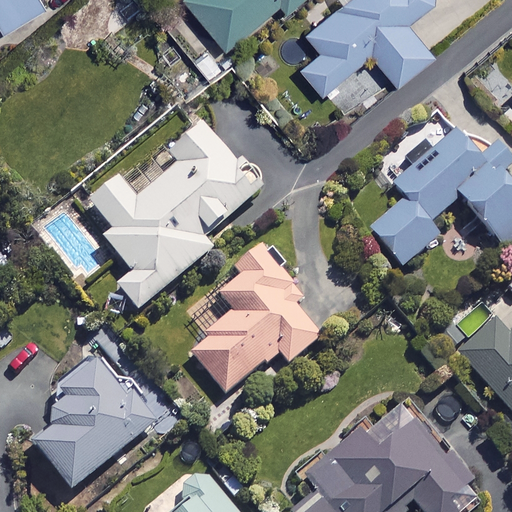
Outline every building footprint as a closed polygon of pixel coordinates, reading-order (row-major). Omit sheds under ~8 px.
[(0,0),(0,32),(47,2),(45,0),(0,0)] [(180,0),(220,46),(274,0),(281,8),(290,0),(180,0)] [(296,66),(314,92),(366,54),(388,84),(430,53),(409,23),(430,8),(424,0),(326,0),(291,26),(312,54),(296,66)] [(224,69),(206,50),(193,62),(211,81),(224,69)] [(494,147),(477,162),(436,114),(375,166),(405,202),(369,233),(401,270),(437,239),(426,225),(457,199),(507,257),(511,253),(511,199),(495,179),(510,166),(494,147)] [(252,196),(195,126),(163,152),(174,165),(132,200),(113,177),(84,202),(108,231),(98,239),(127,274),(112,287),(133,312),(209,250),(200,239),(252,196)] [(301,303),(259,251),(233,273),(239,280),(217,298),(232,316),(187,353),(224,399),(277,356),(287,368),(320,341),(294,309),(301,303)] [(469,305),(438,332),(511,414),(511,334),(507,338),(494,323),(489,327),(469,305)] [(48,431),(28,450),(73,498),(151,426),(92,362),(55,397),(63,405),(42,424),(48,431)] [(300,479),(306,487),(297,494),(304,503),(292,511),(455,511),(471,500),(463,491),(470,485),(405,407),(370,436),(362,427),(300,479)] [(232,511),(202,475),(177,495),(186,507),(180,511),(232,511)]
